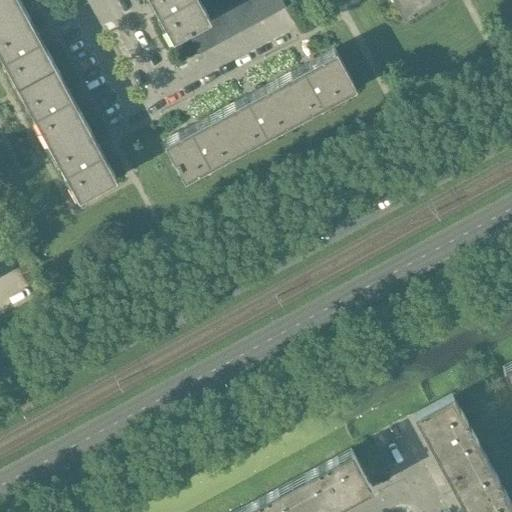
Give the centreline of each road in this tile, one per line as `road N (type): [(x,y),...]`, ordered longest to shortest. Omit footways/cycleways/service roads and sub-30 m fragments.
road 1 (secondary): [(0,489),(511,210)]
road 2 (secondary): [(511,130),(196,301),(73,353),(0,402)]
road 3 (residential): [(93,0),(83,20),(130,107),(157,92)]
road 4 (residential): [(157,92),(289,18)]
